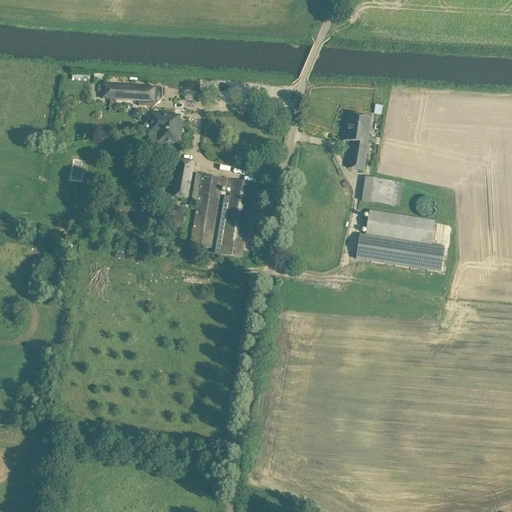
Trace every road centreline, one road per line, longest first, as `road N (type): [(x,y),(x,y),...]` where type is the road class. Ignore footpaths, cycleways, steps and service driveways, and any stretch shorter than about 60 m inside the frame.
road 1 (unclassified): [(227,511),(301,85),(341,0)]
road 2 (unknown): [(285,174),(229,170),(201,156),(198,115),(215,101),(297,109)]
